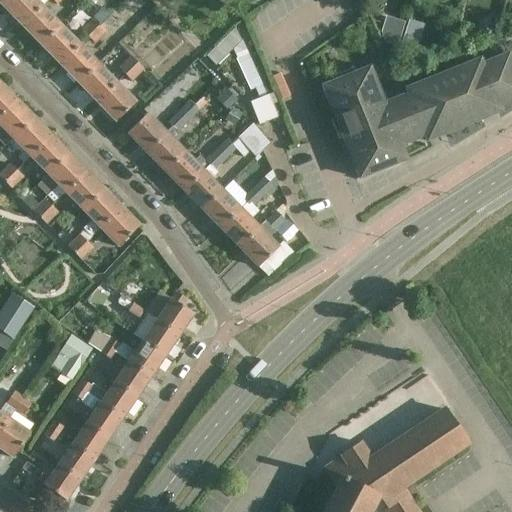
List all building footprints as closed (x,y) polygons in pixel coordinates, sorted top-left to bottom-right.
[(41,7),(47,0),(0,0),(0,4),(21,26),(41,7)] [(60,26),(41,7),(21,26),(40,46),(60,26)] [(489,15),(477,18),(480,33),(493,30),(489,15)] [(89,36),(102,23),(95,17),(82,29),(89,36)] [(108,31),(102,23),(89,36),(95,43),(108,31)] [(79,46),(60,26),(40,46),(60,66),(79,46)] [(232,50),(250,91),(261,86),(235,27),(205,57),(215,67),(232,50)] [(60,66),(78,84),(98,65),(79,46),(60,66)] [(383,104),(400,147),(424,137),(426,142),(447,133),(479,120),(500,112),(498,107),(511,101),(511,64),(508,54),(481,65),(479,61),(406,90),(408,94),(383,104)] [(125,75),(137,63),(130,56),(118,69),(125,75)] [(144,69),(137,63),(125,75),(132,82),(144,69)] [(78,84),(97,104),(117,84),(98,65),(78,84)] [(343,139),(359,179),(368,175),(389,167),(388,167),(405,160),(400,147),(383,104),(369,69),(355,74),(353,68),(333,76),(336,82),(322,88),(335,119),(330,120),(338,140),(343,139)] [(0,117),(17,101),(0,83),(0,117)] [(134,102),(117,84),(97,104),(114,121),(134,102)] [(249,102),(258,125),(277,118),(268,95),(249,102)] [(144,153),(163,172),(184,151),(175,143),(182,137),(177,130),(206,104),(201,98),(192,106),(170,127),(144,153)] [(0,117),(0,127),(13,140),(34,119),(17,101),(0,117)] [(187,101),(166,122),(170,127),(192,106),(187,101)] [(125,133),(144,153),(170,127),(166,122),(161,118),(156,123),(146,113),(125,133)] [(23,164),(30,158),(52,137),(34,119),(13,140),(24,151),(17,158),(23,164)] [(269,144),(256,128),(252,123),(231,144),(230,143),(182,190),(200,209),(221,189),(211,179),(218,173),(215,171),(241,145),(254,159),(269,144)] [(30,158),(47,175),(69,154),(52,137),(30,158)] [(163,172),(182,190),(230,143),(226,139),(205,160),(200,155),(194,161),(184,151),(163,172)] [(69,154),(47,175),(57,185),(47,195),(54,203),(64,193),(65,193),(86,172),(69,154)] [(10,164),(0,173),(0,177),(4,182),(16,171),(10,164)] [(16,171),(4,182),(11,188),(22,177),(16,171)] [(104,190),(86,172),(65,193),(82,211),(104,190)] [(219,228),(238,247),(258,227),(247,215),(253,209),(252,208),(273,187),(263,177),(241,199),(245,203),(240,208),(239,208),(219,228)] [(200,209),(219,228),(239,208),(221,189),(200,209)] [(73,254),(86,242),(99,229),(100,229),(121,208),(104,190),(82,211),(91,220),(82,229),(83,231),(67,247),(73,254)] [(44,201),(33,212),(39,218),(51,207),(44,201)] [(51,207),(39,218),(45,225),(57,213),(51,207)] [(139,226),(121,208),(100,229),(118,247),(139,226)] [(238,247),(267,277),(294,254),(282,242),(277,247),(268,237),(285,221),(275,211),(258,227),(238,247)] [(86,242),(73,254),(80,261),(93,249),(86,242)] [(231,285),(243,278),(235,266),(223,273),(231,285)] [(157,321),(179,336),(193,315),(182,307),(187,300),(176,293),(171,300),(159,292),(158,292),(155,297),(144,312),(146,314),(157,321)] [(11,293),(0,310),(0,331),(13,340),(34,308),(11,293)] [(146,314),(132,335),(143,342),(165,357),(179,336),(157,321),(146,314)] [(128,363),(151,378),(165,357),(142,342),(135,353),(120,343),(119,345),(94,330),(86,345),(111,361),(115,354),(128,363)] [(58,373),(71,382),(92,350),(70,336),(51,366),(59,372),(58,373)] [(114,383),(137,398),(151,378),(128,363),(114,383)] [(75,387),(91,397),(93,394),(90,391),(92,387),(80,379),(75,387)] [(93,394),(91,397),(100,404),(123,419),(137,398),(114,383),(107,395),(93,386),(92,387),(90,391),(93,394)] [(70,394),(83,402),(85,398),(89,400),(91,397),(75,387),(70,394)] [(0,432),(15,410),(23,398),(13,392),(0,411),(0,432)] [(100,404),(91,397),(89,400),(85,398),(83,402),(80,406),(93,415),(86,425),(109,440),(123,419),(100,404)] [(32,404),(23,398),(15,410),(24,416),(32,404)] [(417,511),(401,487),(466,444),(444,411),(370,460),(360,444),(342,456),(350,469),(341,478),(339,478),(334,487),(336,490),(324,511),(367,511),(371,507),(375,511),(383,511),(385,511),(417,511)] [(29,435),(8,420),(0,432),(0,450),(12,459),(29,435)] [(47,428),(62,438),(65,435),(62,433),(65,428),(52,420),(47,428)] [(86,425),(72,445),(94,460),(109,440),(86,425)] [(42,435),(55,443),(57,440),(60,442),(62,438),(47,428),(42,435)] [(72,445),(58,466),(80,481),(94,460),(72,445)] [(44,487),(66,502),(80,481),(58,466),(53,473),(44,467),(36,481),(44,486),(44,487)]
